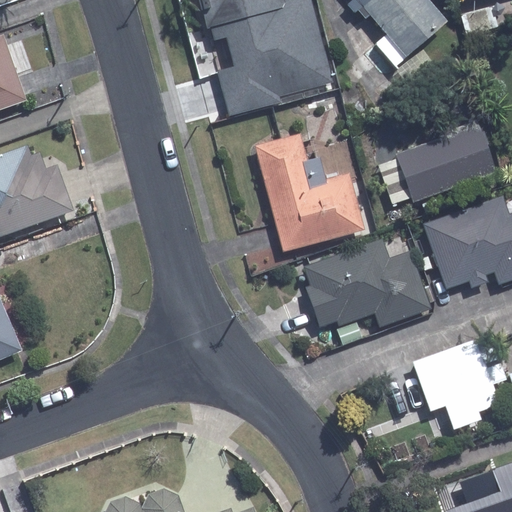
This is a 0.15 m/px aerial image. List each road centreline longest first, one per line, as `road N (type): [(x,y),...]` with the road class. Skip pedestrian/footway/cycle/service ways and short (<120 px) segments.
road 1 (residential): [(207,349),(112,0)]
road 2 (residential): [(207,349),(0,431)]
road 3 (residential): [(337,511),(317,455),(291,416),(207,349)]
